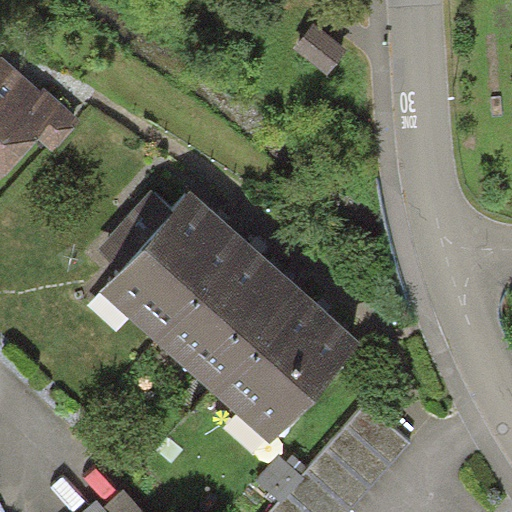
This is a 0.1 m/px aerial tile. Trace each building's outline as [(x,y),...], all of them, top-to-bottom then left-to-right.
[(311,14),(294,36),(325,61),(342,39),(311,14)] [(0,171),(57,107),(0,56),(0,171)] [(195,185),(113,279),(164,330),(249,233),(195,185)] [(304,283),(249,233),(164,330),(222,384),(304,283)] [(359,336),(304,283),(222,384),(274,434),(359,336)] [(345,511),(409,441),(367,398),(265,511),(345,511)] [(106,508),(98,499),(84,511),(144,511),(125,491),(106,508)]
